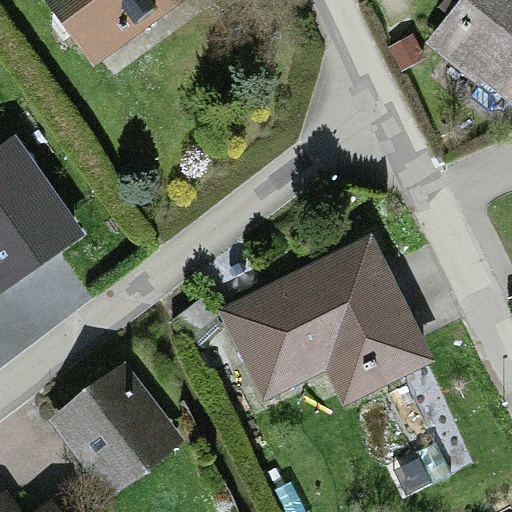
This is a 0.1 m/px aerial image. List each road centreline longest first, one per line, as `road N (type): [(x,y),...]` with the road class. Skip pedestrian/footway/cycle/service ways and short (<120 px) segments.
road 1 (residential): [(385,119),(0,396)]
road 2 (residential): [(511,378),(385,119)]
road 3 (residential): [(385,119),(326,0)]
